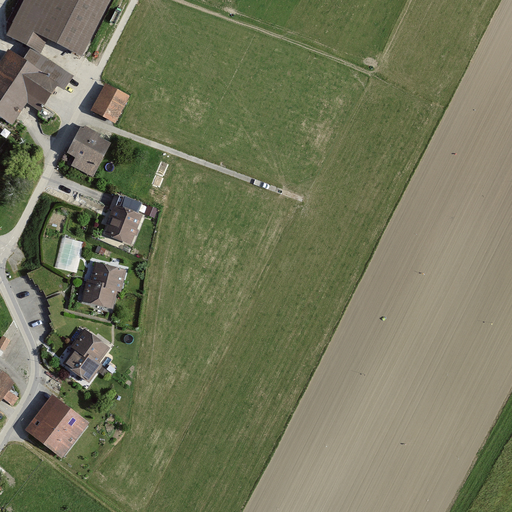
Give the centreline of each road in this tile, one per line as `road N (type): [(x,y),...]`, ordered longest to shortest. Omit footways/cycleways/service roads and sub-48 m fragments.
road 1 (residential): [(0,261),(136,0)]
road 2 (track): [(78,113),(302,200)]
road 3 (unclassified): [(0,274),(36,362),(30,395),(0,448)]
